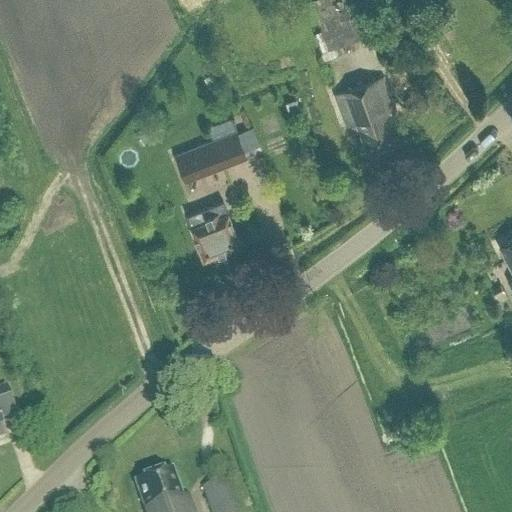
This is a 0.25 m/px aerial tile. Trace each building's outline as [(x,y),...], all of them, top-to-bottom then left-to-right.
[(330,0),(311,0),(319,28),(313,31),(314,41),(316,42),(319,49),(323,58),(328,57),(353,47),(351,40),(352,39),(360,37),(352,16),(349,17),(341,0),(339,0),(331,3),(330,0)] [(357,0),(350,3),(349,3),(354,17),(373,10),(369,0),(357,0)] [(367,153),(398,142),(389,118),(397,115),(382,74),(336,91),(345,117),(353,114),(367,153)] [(295,96),(284,100),(288,112),(299,108),(295,96)] [(212,137),(174,153),(183,175),(184,179),(204,171),(211,168),(222,164),(220,160),(212,137)] [(269,140),(261,143),(266,157),(274,154),(269,140)] [(222,199),(186,213),(190,224),(203,256),(240,242),(227,210),(222,199)] [(511,237),(500,244),(511,267),(511,275),(507,278),(511,287),(511,237)] [(491,287),(497,298),(506,293),(499,282),(491,287)] [(0,440),(5,439),(0,424),(0,421),(15,416),(6,390),(0,392),(0,440)] [(182,501),(172,474),(136,486),(145,511),(191,511),(187,499),(182,501)] [(203,490),(210,511),(236,511),(226,482),(203,490)]
